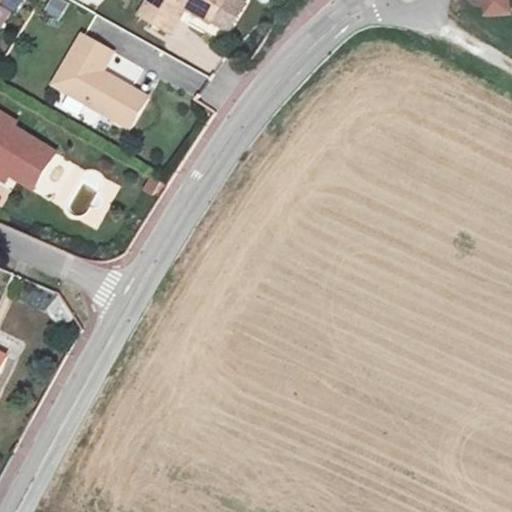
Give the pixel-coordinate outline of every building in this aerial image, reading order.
[(0,0),(0,4),(7,8),(12,0),(0,0)] [(59,0),(47,0),(42,14),(59,22),(67,3),(59,0)] [(182,2),(207,16),(216,0),(143,0),(137,10),(168,27),(182,2)] [(481,0),(482,18),(509,16),(508,0),(481,0)] [(99,66),(110,47),(80,30),(53,79),(128,121),(144,92),(120,79),(118,83),(97,71),(99,66)] [(171,59),(161,81),(198,97),(207,75),(171,59)] [(99,66),(97,71),(118,83),(120,79),(99,66)] [(0,163),(9,169),(13,163),(36,178),(56,146),(14,120),(15,116),(0,106),(0,163)] [(0,163),(0,172),(5,176),(9,169),(0,163)] [(13,163),(9,169),(33,184),(36,178),(13,163)] [(158,174),(149,168),(142,181),(150,187),(158,174)] [(0,368),(9,349),(0,344),(0,368)]
